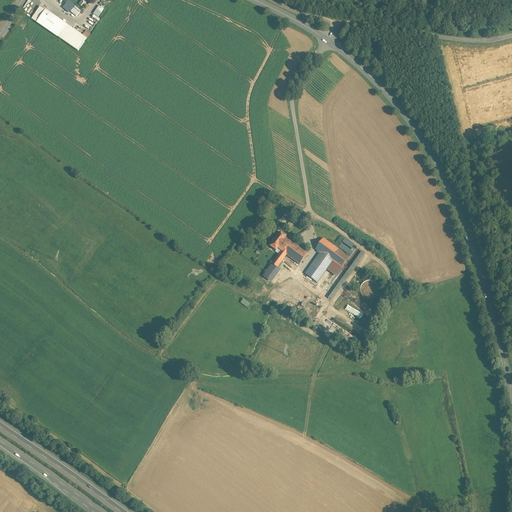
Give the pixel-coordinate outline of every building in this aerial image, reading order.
[(69,1),(63,8),(67,12),(73,4),(69,1)] [(99,6),(93,14),(98,17),(104,9),(99,6)] [(41,8),(33,20),(37,23),(46,11),(41,8)] [(66,25),(46,11),(37,23),(58,37),(66,25)] [(71,28),(66,25),(58,37),(63,40),(71,28)] [(71,28),(63,40),(79,51),(87,39),(71,28)] [(287,236),(281,232),(270,246),(276,251),(278,249),(282,252),(283,253),(291,242),(286,238),(287,236)] [(350,257),(323,238),(315,250),(332,262),(333,262),(342,269),(350,257)] [(345,238),(338,247),(350,256),(357,247),(345,238)] [(308,254),(291,242),(283,253),(286,255),(300,265),(308,254)] [(362,259),(366,253),(361,251),(357,256),(362,259)] [(282,252),(267,271),(272,274),(286,255),(283,253),(282,252)] [(332,262),(320,253),(317,257),(329,266),(332,262)] [(329,266),(317,257),(315,260),(316,261),(310,269),(309,269),(305,274),(317,283),(329,266)] [(333,262),(332,262),(329,266),(339,273),(342,269),(333,262)] [(378,293),(379,290),(378,286),(376,283),(373,281),(369,281),(366,281),(363,283),(361,286),(360,290),(361,294),(363,296),(366,298),(370,299),(373,298),(376,296),(378,293)] [(374,310),(342,287),(337,294),(369,317),(374,310)] [(243,299),(240,303),(247,307),(250,303),(243,299)]
